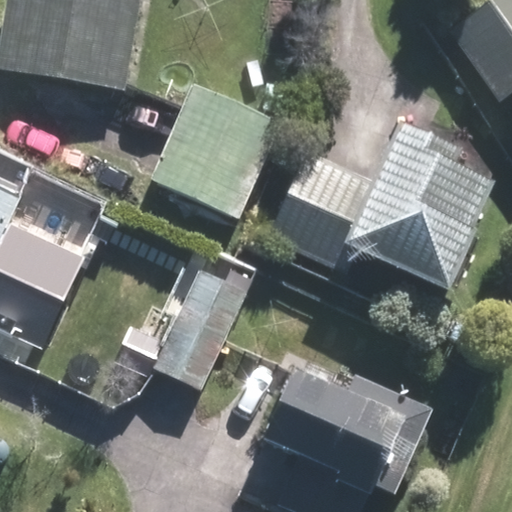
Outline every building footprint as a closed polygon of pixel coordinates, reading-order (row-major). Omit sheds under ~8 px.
[(127,0),(17,0),(5,76),(113,93),(127,0)] [(511,0),(499,0),(448,36),(494,101),(506,93),(511,101),(511,0)] [(269,130),(188,97),(150,188),(231,221),(269,130)] [(363,190),(305,166),(272,245),(338,272),(343,260),(428,295),(467,202),(429,186),(435,170),(381,148),(363,190)] [(0,232),(14,201),(0,195),(0,232)] [(235,298),(196,281),(159,369),(199,385),(235,298)] [(338,409),(288,387),(261,446),(296,461),(275,507),(285,511),(370,511),(412,418),(347,389),(338,409)]
